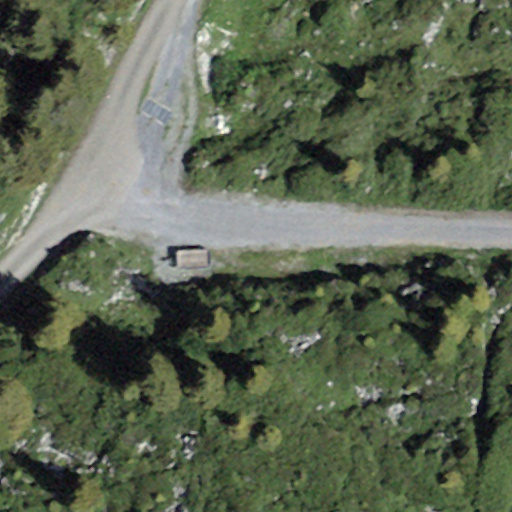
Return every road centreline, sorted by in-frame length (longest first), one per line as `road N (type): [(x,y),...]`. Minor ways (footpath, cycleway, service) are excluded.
road 1 (track): [(511,230),(201,216),(89,171)]
road 2 (unclassified): [(184,0),(89,171)]
road 3 (track): [(0,282),(89,171)]
